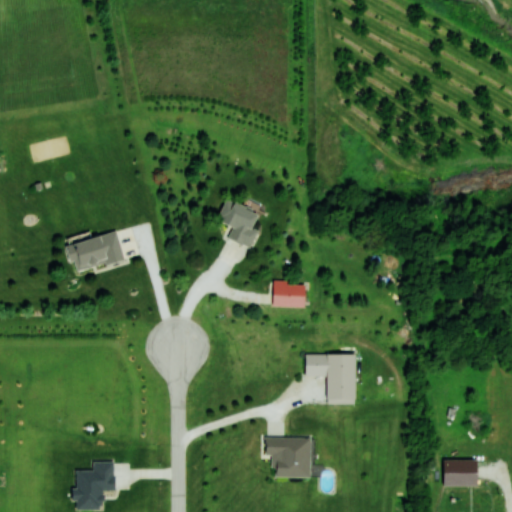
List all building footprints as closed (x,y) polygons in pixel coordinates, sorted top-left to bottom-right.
[(257,213),(226,197),(215,218),(232,226),(226,236),(249,248),(258,230),(250,226),(257,213)] [(66,242),(72,271),(123,259),(117,231),(66,242)] [(303,306),(303,281),(272,281),(272,306),(303,306)] [(304,375),(327,375),(327,353),(304,353),(304,375)] [(310,437),(262,436),(262,459),(272,459),(272,477),(310,477),(310,437)]
